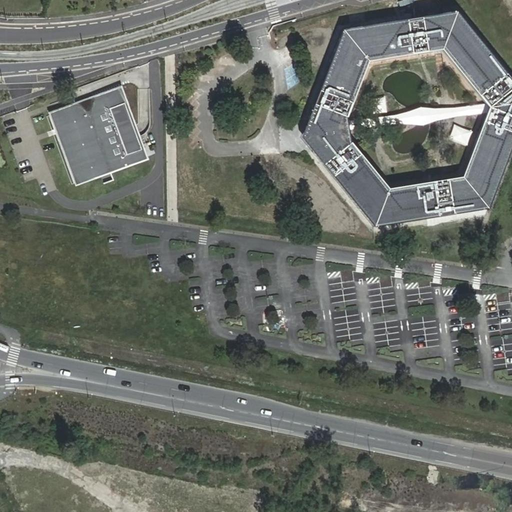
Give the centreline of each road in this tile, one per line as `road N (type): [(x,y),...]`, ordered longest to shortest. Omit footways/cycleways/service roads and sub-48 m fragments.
road 1 (primary): [(84,378),(511,465)]
road 2 (tertiary): [(0,67),(114,55),(316,0)]
road 3 (tertiary): [(196,0),(117,25),(0,35)]
